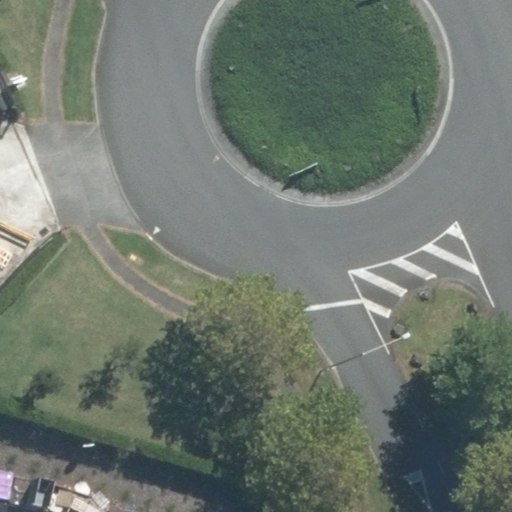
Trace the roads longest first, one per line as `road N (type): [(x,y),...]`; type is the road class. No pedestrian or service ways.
road 1 (unclassified): [(428,511),(290,237)]
road 2 (unclassified): [(290,237),(238,218),(195,182),(172,145),(160,103),(171,17)]
road 3 (unclassified): [(460,157),(406,215),(330,240),(290,237)]
road 4 (unclassified): [(457,0),(479,59),(477,110),(460,157)]
